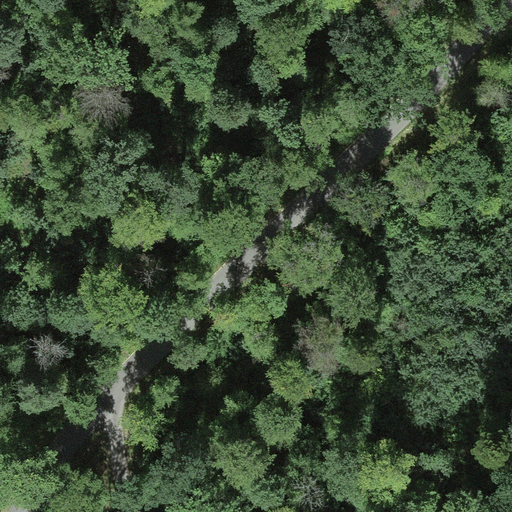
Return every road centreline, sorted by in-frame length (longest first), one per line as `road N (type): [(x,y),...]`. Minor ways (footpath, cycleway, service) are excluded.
road 1 (unclassified): [(13,511),(43,457),(366,156),(499,0)]
road 2 (track): [(115,393),(113,444),(156,511)]
